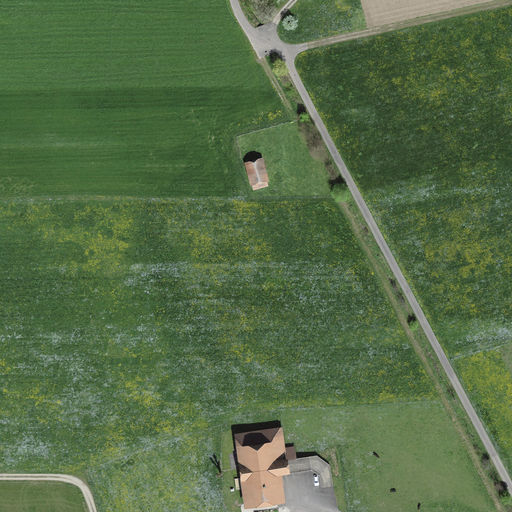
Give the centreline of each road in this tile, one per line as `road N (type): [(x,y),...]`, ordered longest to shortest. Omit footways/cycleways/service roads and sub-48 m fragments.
road 1 (unclassified): [(511,490),(284,51),(250,31),(233,0)]
road 2 (track): [(511,0),(284,51)]
